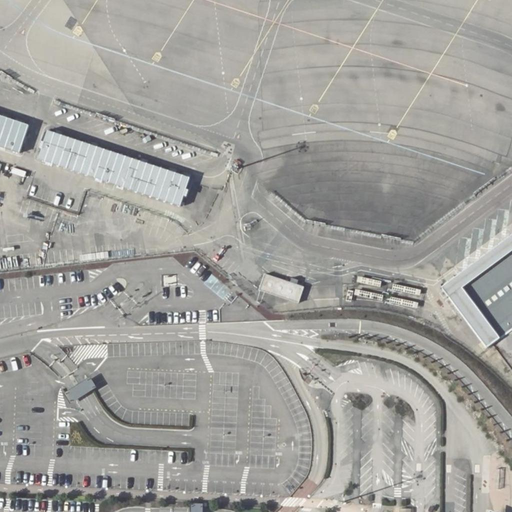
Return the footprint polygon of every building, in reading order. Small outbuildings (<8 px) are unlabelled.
[(29,125),(0,115),(0,147),(20,154),(29,125)] [(48,131),(38,159),(180,206),(190,178),(48,131)] [(511,511),(511,235),(444,288),(511,375),(511,511)] [(304,287),(264,274),(259,291),(298,303),(304,287)] [(70,378),(60,384),(71,401),(81,395),(92,388),(82,371),(70,378)]
